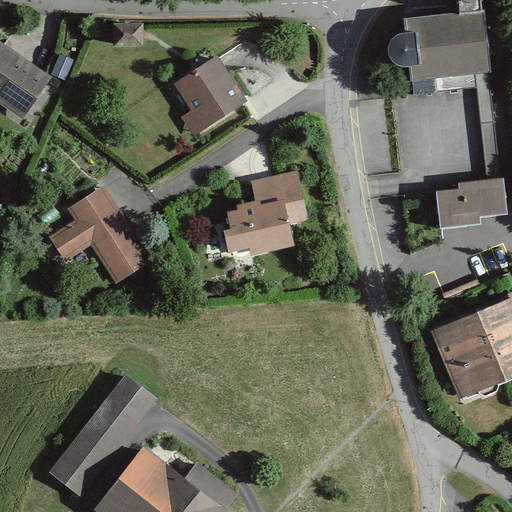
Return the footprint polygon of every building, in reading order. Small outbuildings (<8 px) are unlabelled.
[(488,9),(404,19),(412,93),(497,84),(488,9)] [(55,81),(0,41),(0,114),(20,129),(55,81)] [(255,110),(220,57),(175,87),(209,139),(255,110)] [(250,203),(222,208),(232,268),(297,257),(291,225),(315,221),(306,169),(246,179),(250,203)] [(465,187),(441,189),(443,226),(485,223),(484,213),(511,210),(511,195),(511,173),(464,176),(465,187)] [(151,267),(100,183),(66,203),(79,223),(54,239),(72,269),(96,255),(116,288),(151,267)] [(511,298),(434,331),(462,399),(511,378),(511,298)] [(233,511),(145,445),(171,411),(124,376),(49,474),(99,511),(233,511)]
